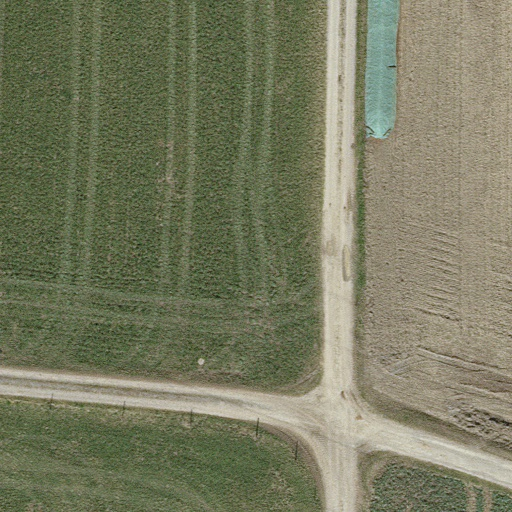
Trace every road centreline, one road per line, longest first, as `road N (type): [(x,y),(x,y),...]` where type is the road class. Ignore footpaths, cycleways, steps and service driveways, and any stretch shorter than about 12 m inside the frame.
road 1 (track): [(511,478),(304,412),(0,379)]
road 2 (track): [(341,511),(345,0)]
